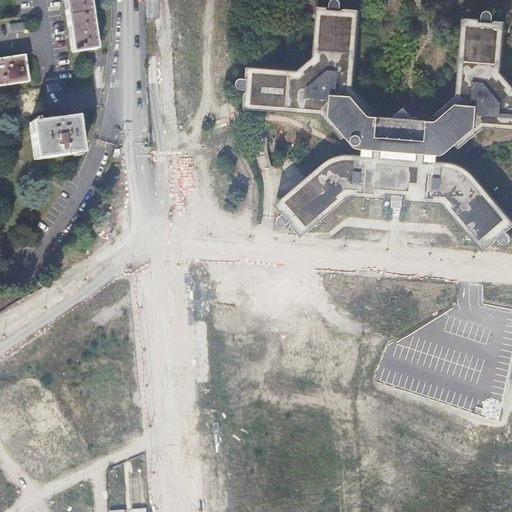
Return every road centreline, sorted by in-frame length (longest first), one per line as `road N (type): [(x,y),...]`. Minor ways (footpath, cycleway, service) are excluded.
road 1 (unknown): [(135,143),(173,511)]
road 2 (unknown): [(511,271),(151,243)]
road 3 (unknown): [(0,445),(33,501),(167,434)]
road 4 (residential): [(129,95),(41,250)]
road 5 (residential): [(151,243),(76,277),(0,327)]
road 6 (residential): [(0,42),(38,43),(54,98),(129,95)]
